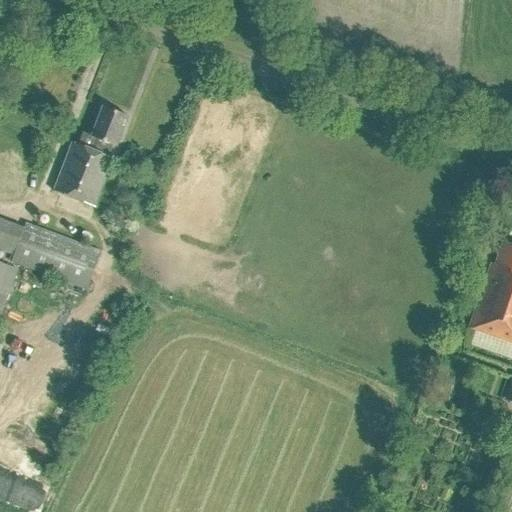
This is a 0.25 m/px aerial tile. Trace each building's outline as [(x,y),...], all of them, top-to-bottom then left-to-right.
[(126,118),(102,108),(91,137),(82,134),(77,146),(72,143),(53,192),(93,208),(112,159),(107,157),(111,147),(114,149),(126,118)] [(26,224),(24,229),(0,220),(0,251),(13,256),(11,263),(86,291),(101,252),(26,224)] [(511,247),(501,244),(493,266),(490,265),(469,328),(476,330),(470,346),(511,360),(511,247)] [(471,258),(467,267),(480,272),(483,262),(471,258)] [(0,264),(0,316),(17,271),(0,264)] [(511,371),(502,402),(511,405),(511,371)] [(0,446),(10,450),(17,425),(0,419),(0,446)]
